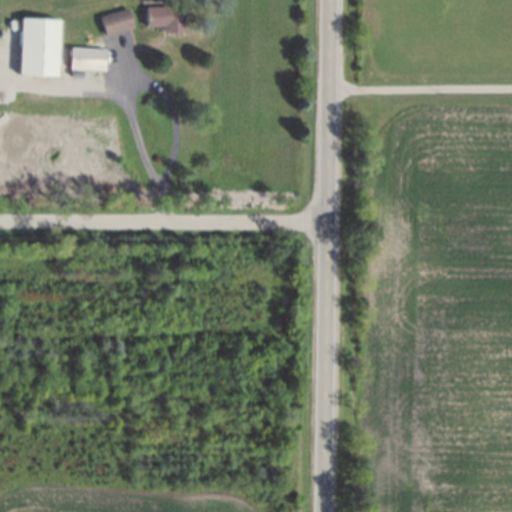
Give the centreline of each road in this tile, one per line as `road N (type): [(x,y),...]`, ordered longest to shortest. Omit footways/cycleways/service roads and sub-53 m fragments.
road 1 (secondary): [(326,511),(331,0)]
road 2 (residential): [(0,222),(329,224)]
